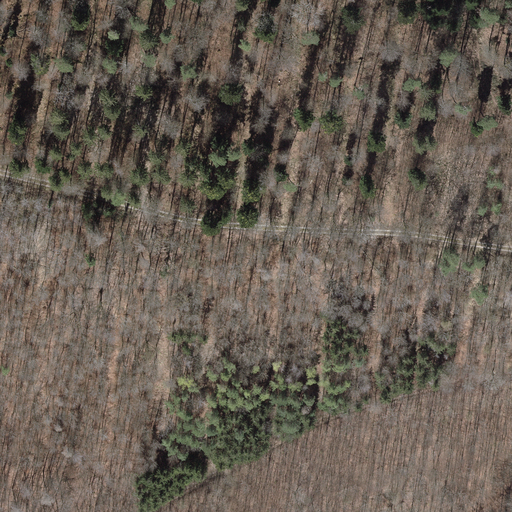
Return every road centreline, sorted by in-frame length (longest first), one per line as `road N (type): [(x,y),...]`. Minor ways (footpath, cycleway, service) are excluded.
road 1 (track): [(0,172),(171,212),(511,248)]
road 2 (track): [(147,511),(309,427),(397,396),(511,374)]
road 3 (track): [(0,454),(189,450),(221,474)]
